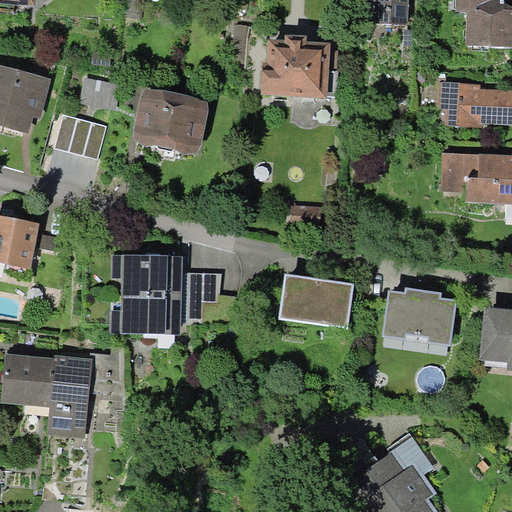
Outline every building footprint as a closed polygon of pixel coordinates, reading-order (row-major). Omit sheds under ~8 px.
[(0,0),(0,14),(11,16),(12,5),(29,6),(29,0),(0,0)] [(402,0),(364,0),(364,23),(381,24),(381,25),(401,26),(402,0)] [(499,0),(456,0),(456,14),(466,14),(466,49),(509,49),(510,14),(499,14),(499,7),(501,6),(501,3),(499,2),(499,0)] [(336,74),(333,74),(334,55),(324,54),(325,50),(302,49),(302,42),(285,41),(285,48),(269,47),(268,70),(266,70),(265,77),(262,80),(261,82),(262,85),(264,88),(264,95),(334,100),(336,74)] [(28,115),(35,117),(43,83),(0,72),(0,119),(2,120),(0,127),(23,133),(28,115)] [(80,101),(112,107),(115,88),(84,82),(80,101)] [(477,123),(511,124),(511,95),(473,94),(474,89),(439,88),(438,110),(450,110),(449,127),(477,128),(477,123)] [(201,107),(144,96),(135,141),(144,147),(155,145),(172,149),(181,155),(192,153),(201,107)] [(511,161),(440,158),(439,183),(465,184),(464,203),(511,205),(511,161)] [(289,226),(316,227),(317,212),(290,211),(289,226)] [(23,277),(33,227),(0,221),(0,265),(3,266),(2,273),(23,277)] [(124,297),(174,298),(175,261),(158,260),(158,256),(144,256),(144,260),(125,259),(124,297)] [(201,327),(202,276),(185,275),(185,327),(201,327)] [(219,276),(202,276),(201,327),(230,328),(233,299),(217,297),(219,276)] [(344,327),(349,291),(284,282),(279,317),(344,327)] [(435,305),(436,300),(404,296),(404,301),(387,299),(382,335),(402,338),(402,333),(428,336),(427,341),(446,344),(452,308),(435,305)] [(173,336),(174,298),(124,297),(123,335),(141,335),(141,340),(156,340),(156,336),(173,336)] [(511,371),(511,318),(486,315),(482,358),(510,361),(509,371),(511,371)] [(24,397),(49,400),(52,363),(17,360),(17,357),(3,355),(0,397),(0,402),(23,405),(24,397)] [(53,361),(52,363),(49,400),(46,432),(82,436),(86,395),(124,399),(122,359),(102,360),(101,365),(53,361)] [(427,511),(421,502),(429,496),(410,469),(402,475),(389,457),(340,491),(354,511),(427,511)]
